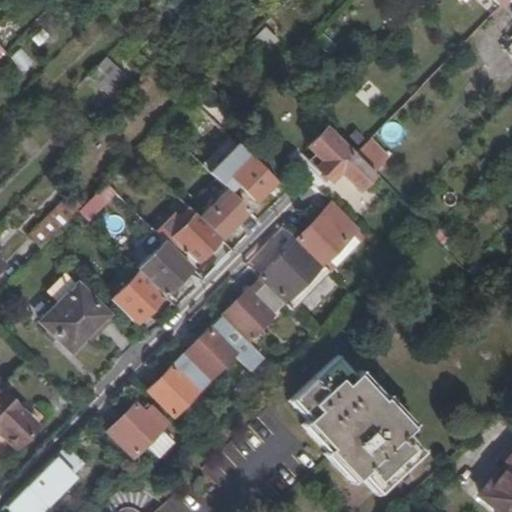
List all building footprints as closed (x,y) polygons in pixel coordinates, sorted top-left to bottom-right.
[(265,27),(253,39),(264,50),(276,38),(265,27)] [(132,84),(104,58),(95,68),(122,94),(132,84)] [(122,94),(95,68),(88,74),(115,101),(122,94)] [(210,118),(187,96),(177,107),(199,129),(210,118)] [(324,127),(306,146),(321,160),(315,166),(329,180),(339,170),(358,188),(372,173),(324,127)] [(379,164),(360,144),(353,152),(371,172),(379,164)] [(274,182),(247,156),(235,168),(231,164),(224,170),(228,175),(254,202),(274,182)] [(104,182),(90,196),(99,205),(113,191),(104,182)] [(199,218),(218,238),(246,210),(226,191),(199,218)] [(99,205),(90,196),(79,207),(76,211),(85,219),(99,205)] [(76,211),(79,207),(68,197),(29,237),(40,248),(48,239),(76,211)] [(354,229),(331,205),(322,215),(320,214),(295,239),(320,264),(354,229)] [(194,263),(218,238),(199,218),(194,214),(169,239),(194,263)] [(149,255),(163,241),(150,228),(145,234),(147,237),(139,245),(149,255)] [(320,264),(295,239),(257,277),(260,280),(282,302),(320,264)] [(163,295),(190,267),(163,241),(149,255),(136,269),(138,271),(163,295)] [(135,324),(163,295),(138,271),(110,300),(135,324)] [(75,285),(63,272),(44,291),(57,304),(75,285)] [(245,290),(221,315),(246,339),(282,302),(260,280),(250,289),(254,293),(251,296),(245,290)] [(88,332),(105,314),(99,309),(89,298),(75,285),(57,304),(39,322),(69,351),(88,332)] [(109,299),(98,288),(89,298),(99,309),(109,299)] [(110,319),(105,314),(88,332),(93,337),(110,319)] [(246,339),(221,315),(208,327),(233,353),(246,339)] [(208,327),(183,353),(208,377),(233,353),(208,327)] [(182,352),(145,390),(170,415),(208,377),(183,353),(182,352)] [(334,356),(290,397),(308,417),(303,421),(327,449),(326,451),(353,480),(361,473),(378,492),(421,451),(404,432),(412,425),(384,395),(381,397),(357,371),(352,376),(334,356)] [(0,443),(2,441),(17,456),(38,433),(0,396),(0,443)] [(164,423),(152,411),(146,416),(133,403),(109,428),(133,453),(142,444),(158,428),(164,423)] [(172,442),(158,428),(142,444),(157,458),(172,442)] [(84,462),(65,444),(0,509),(0,511),(40,511),(74,478),(71,475),(84,462)] [(511,511),(511,456),(481,494),(502,511),(511,511)] [(141,472),(134,464),(125,472),(133,480),(141,472)]
